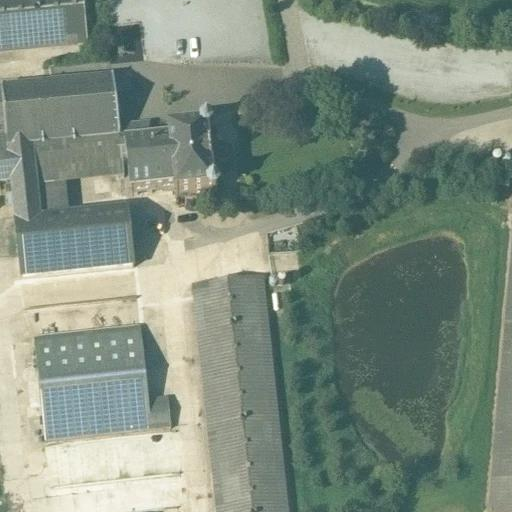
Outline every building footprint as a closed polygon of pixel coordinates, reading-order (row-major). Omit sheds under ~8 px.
[(82,0),(0,0),(0,52),(87,44),(82,0)] [(111,83),(0,94),(0,105),(5,156),(32,153),(113,145),(117,144),(116,134),(111,83)] [(0,105),(0,190),(9,189),(5,156),(0,105)] [(199,134),(168,137),(169,143),(149,145),(148,139),(142,140),(141,131),(116,134),(117,144),(113,145),(113,149),(122,148),(127,198),(173,194),(174,200),(208,197),(212,199),(215,197),(215,192),(210,190),(208,174),(209,174),(208,157),(207,157),(205,138),(208,133),(207,130),(201,128),(199,134)] [(32,153),(5,156),(9,189),(12,226),(39,223),(32,153)] [(39,223),(12,226),(19,285),(132,273),(126,214),(39,223)] [(296,252),(271,257),(275,271),(299,266),(296,252)] [(283,511),(259,282),(195,288),(219,511),(283,511)] [(511,511),(511,285),(492,511),(511,511)] [(141,333),(34,344),(44,446),(169,434),(167,406),(148,407),(141,333)] [(143,476),(157,477),(159,450),(145,450),(143,476)] [(96,511),(95,486),(50,489),(51,511),(96,511)]
